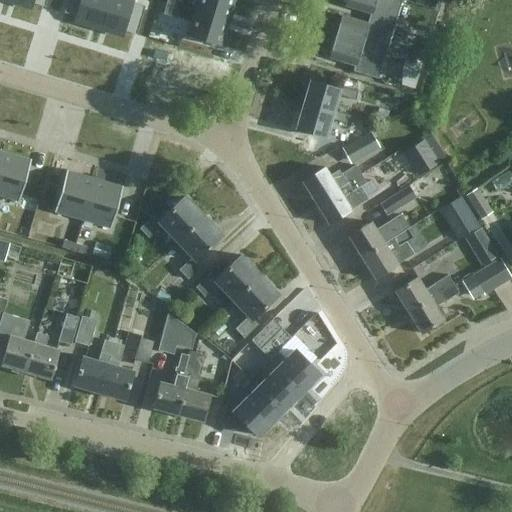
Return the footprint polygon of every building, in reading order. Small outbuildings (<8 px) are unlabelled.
[(66,0),(63,11),(75,15),(74,19),(99,27),(106,0),(66,0)] [(130,0),(106,0),(99,27),(123,34),(125,30),(136,33),(145,4),(130,0)] [(189,0),(187,8),(220,19),(225,0),(189,0)] [(368,19),(393,26),(401,0),(345,0),(343,6),(369,13),(368,19)] [(166,2),(163,14),(172,17),(176,5),(166,2)] [(187,8),(179,33),(212,44),(220,19),(187,8)] [(393,26),(368,19),(366,24),(340,16),(334,37),(386,52),(393,26)] [(151,52),(157,31),(147,29),(141,50),(151,52)] [(378,79),(386,52),(334,37),(328,58),(354,66),(352,71),(378,79)] [(425,50),(412,46),(409,58),(422,62),(425,50)] [(414,88),(421,65),(405,60),(402,69),(404,78),(402,85),(414,88)] [(333,114),(334,110),(338,94),(353,99),(356,91),(338,86),(337,89),(310,81),(302,105),(333,114)] [(349,115),(334,110),(333,114),(302,105),(295,128),(325,137),(331,118),(347,123),(349,115)] [(342,147),(350,162),(379,147),(370,131),(342,147)] [(403,152),(418,176),(439,163),(424,139),(403,152)] [(2,152),(0,159),(0,195),(17,200),(17,201),(18,201),(31,159),(30,159),(29,160),(2,152)] [(361,174),(355,164),(342,172),(340,169),(330,175),(325,166),(302,180),(315,201),(338,188),(348,182),(361,174)] [(66,170),(54,212),(55,212),(55,211),(82,219),(94,179),(67,171),(67,170),(66,170)] [(338,188),(315,201),(328,222),(368,197),(360,185),(365,182),(361,174),(348,182),(338,188)] [(94,179),(82,219),(109,227),(109,228),(110,228),(122,186),(121,186),(121,187),(94,179)] [(379,203),(386,214),(415,197),(409,186),(379,203)] [(466,195),(481,218),(492,210),(477,188),(466,195)] [(178,241),(204,216),(185,196),(160,220),(154,214),(140,228),(149,237),(162,224),(178,241)] [(460,196),(444,206),(463,236),(479,226),(460,196)] [(361,256),(408,227),(400,214),(376,229),(371,221),(348,236),(361,256)] [(205,266),(218,254),(211,246),(222,235),(204,216),(178,241),(192,256),(179,269),(188,279),(203,264),(205,266)] [(408,227),(361,256),(374,278),(413,254),(405,241),(412,237),(407,229),(409,227),(408,227)] [(0,253),(5,255),(8,243),(0,240),(0,253)] [(64,240),(61,247),(73,251),(75,243),(64,240)] [(489,241),(472,251),(481,265),(498,255),(489,241)] [(75,243),(73,251),(84,254),(87,247),(75,243)] [(259,274),(241,255),(230,265),(215,279),(210,273),(195,287),(204,296),(217,283),(233,300),(259,274)] [(499,258),(472,274),(482,291),(510,275),(499,258)] [(259,274),(233,300),(248,316),(235,329),(244,338),(259,324),(253,318),(278,294),(259,274)] [(407,311),(452,283),(447,274),(433,283),(433,284),(426,289),(418,276),(394,291),(407,311)] [(452,283),(407,311),(420,332),(444,318),(436,305),(443,300),(444,300),(458,292),(452,283)] [(0,364),(25,372),(33,343),(22,339),(27,320),(1,312),(0,312),(0,313),(0,336),(7,339),(0,363),(0,364)] [(175,344),(191,348),(195,333),(167,313),(158,349),(173,353),(175,344)] [(56,341),(69,345),(77,317),(64,314),(56,341)] [(73,342),(87,346),(94,320),(80,316),(73,342)] [(281,327),(259,349),(277,367),(276,368),(277,369),(282,374),(300,393),(319,375),(295,350),(285,359),(277,351),(291,337),(281,327)] [(260,331),(251,340),(256,345),(265,336),(260,331)] [(48,379),(57,350),(45,346),(48,335),(36,332),(33,343),(25,372),(48,379)] [(133,359),(147,364),(154,342),(140,337),(133,359)] [(98,393),(113,342),(103,339),(99,353),(104,355),(102,363),(82,357),(73,386),(98,393)] [(116,367),(119,359),(123,345),(113,342),(98,393),(124,401),(132,371),(116,367)] [(196,391),(205,355),(189,350),(188,355),(187,355),(185,363),(196,365),(193,378),(188,377),(185,388),(178,414),(203,420),(209,395),(196,391)] [(193,378),(196,365),(185,363),(187,355),(182,353),(178,367),(175,366),(174,371),(178,372),(174,385),(160,382),(153,407),(178,414),(185,388),(188,377),(193,378)] [(256,369),(248,377),(257,387),(258,386),(259,387),(264,391),(282,411),(300,393),(282,374),(277,369),(276,368),(265,379),(256,369)] [(226,403),(220,425),(242,431),(248,425),(258,435),(264,428),(282,411),(264,391),(259,387),(258,386),(257,387),(241,403),(234,395),(226,403)]
